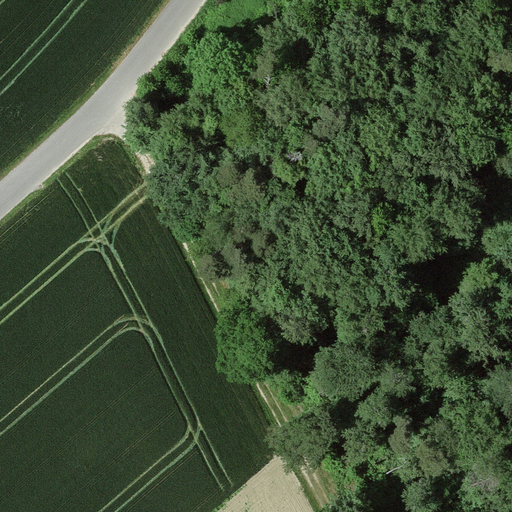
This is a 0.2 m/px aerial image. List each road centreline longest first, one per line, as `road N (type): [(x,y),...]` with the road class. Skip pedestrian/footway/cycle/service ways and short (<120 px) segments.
road 1 (track): [(113,93),(326,511)]
road 2 (unclassified): [(0,199),(113,93),(186,0)]
